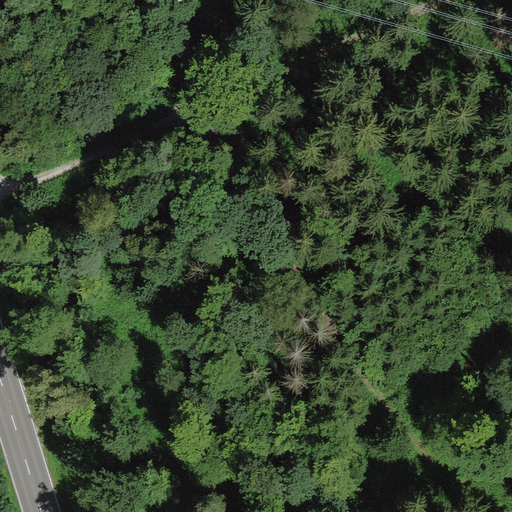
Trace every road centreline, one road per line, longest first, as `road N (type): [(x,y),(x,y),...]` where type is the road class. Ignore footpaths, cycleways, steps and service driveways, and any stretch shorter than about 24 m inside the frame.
road 1 (track): [(501,511),(424,448),(184,109),(438,0)]
road 2 (track): [(179,0),(184,109),(0,182)]
road 3 (secondary): [(0,361),(43,511)]
